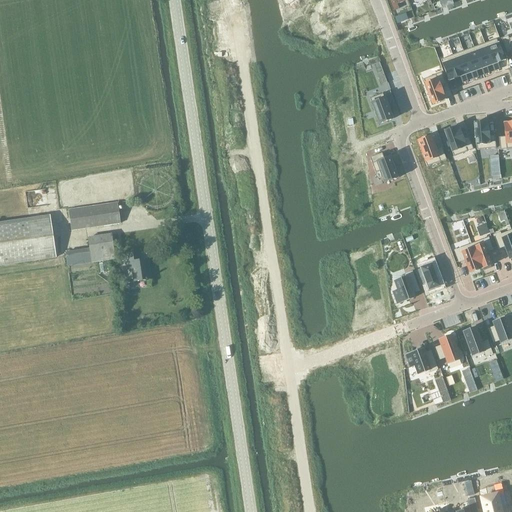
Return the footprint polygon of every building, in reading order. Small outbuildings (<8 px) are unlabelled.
[(388,0),(393,11),(399,9),(397,5),(408,1),(408,0),(388,0)] [(508,36),(501,39),(506,53),(511,50),(511,37),(509,39),(508,36)] [(496,40),(484,44),(492,65),(494,72),(500,70),(497,63),(504,61),(496,40)] [(484,44),(473,48),(481,69),(483,76),(489,73),(487,67),(492,65),(484,44)] [(473,48),(463,52),(470,73),(473,79),(478,77),(476,71),(481,69),(473,48)] [(463,52),(452,56),(460,77),(462,83),(468,81),(465,75),(470,73),(463,52)] [(452,56),(441,60),(451,88),(456,86),(454,79),(460,77),(452,56)] [(441,73),(423,80),(432,105),(445,101),(440,87),(446,85),(441,73)] [(389,92),(369,99),(379,125),(392,120),(387,106),(393,104),(389,92)] [(475,131),(474,131),(474,139),(475,139),(477,151),(496,149),(494,136),(488,137),(487,123),(474,124),(475,131)] [(505,137),(499,138),(500,150),(511,149),(511,123),(504,124),(505,137)] [(458,127),(444,132),(454,157),(473,150),(469,138),(463,140),(458,127)] [(422,140),(417,142),(427,167),(446,160),(441,148),(436,150),(431,137),(426,138),(426,137),(421,138),(422,140)] [(382,154),(370,158),(375,173),(380,172),(384,183),(398,178),(395,171),(395,169),(394,170),(393,166),(394,166),(393,165),(390,157),(384,159),(382,154)] [(498,156),(490,157),(492,177),(500,176),(498,156)] [(71,232),(86,230),(110,226),(120,225),(117,203),(68,211),(71,232)] [(504,212),(497,215),(500,222),(504,221),(507,220),(504,212)] [(0,266),(56,258),(49,215),(0,222),(0,266)] [(485,225),(476,228),(480,237),(488,234),(485,225)] [(500,233),(493,236),(498,249),(504,247),(509,260),(510,260),(511,262),(511,261),(511,234),(511,231),(501,235),(500,233)] [(68,267),(115,260),(111,234),(87,238),(89,249),(66,252),(68,267)] [(488,239),(471,245),(480,270),(482,269),(483,271),(491,268),(490,266),(491,266),(487,253),(493,250),(488,239)] [(429,243),(421,246),(423,251),(431,249),(429,243)] [(471,245),(454,251),(458,263),(464,261),(469,274),(480,270),(471,245)] [(139,261),(138,253),(124,255),(126,267),(131,266),(133,282),(150,280),(147,260),(139,261)] [(421,270),(415,272),(420,286),(426,284),(428,291),(440,287),(431,264),(420,268),(421,270)] [(397,291),(393,292),(397,305),(415,298),(413,294),(419,292),(412,272),(405,275),(406,277),(394,282),(397,291)] [(494,327),(488,329),(493,343),(499,341),(500,344),(511,339),(511,335),(510,330),(511,329),(511,321),(510,317),(493,323),(494,327)] [(465,332),(463,333),(467,343),(472,357),(484,352),(486,357),(492,355),(487,341),(481,344),(476,328),(465,332)] [(441,346),(435,349),(439,360),(445,358),(447,365),(458,361),(460,360),(456,349),(451,336),(438,341),(441,346)] [(423,350),(405,356),(410,368),(414,366),(417,375),(430,371),(431,373),(437,370),(431,352),(425,354),(423,350)] [(496,361),(489,364),(495,382),(503,380),(496,361)] [(469,370),(462,373),(466,383),(470,394),(477,391),(473,380),(469,370)] [(442,378),(435,380),(439,392),(443,404),(450,401),(446,389),(442,378)] [(494,487),(479,491),(484,511),(500,511),(500,507),(505,506),(500,486),(494,487)] [(477,511),(475,499),(467,501),(469,510),(459,511),(477,511)]
